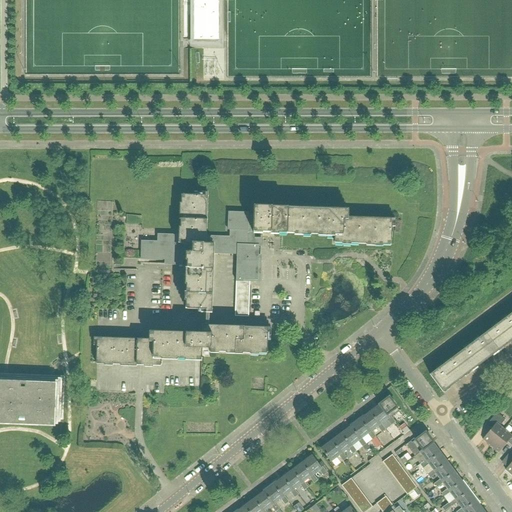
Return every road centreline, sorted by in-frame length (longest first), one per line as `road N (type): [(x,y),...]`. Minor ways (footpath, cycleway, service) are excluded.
road 1 (secondary): [(461,113),(0,112)]
road 2 (secondary): [(0,129),(460,128)]
road 3 (residential): [(327,372),(287,324),(100,321)]
road 4 (unclassified): [(380,331),(450,241),(460,128)]
road 5 (unclassified): [(172,500),(327,372)]
road 6 (unclassified): [(172,500),(139,443),(138,381)]
road 7 (unclassified): [(511,510),(439,413)]
